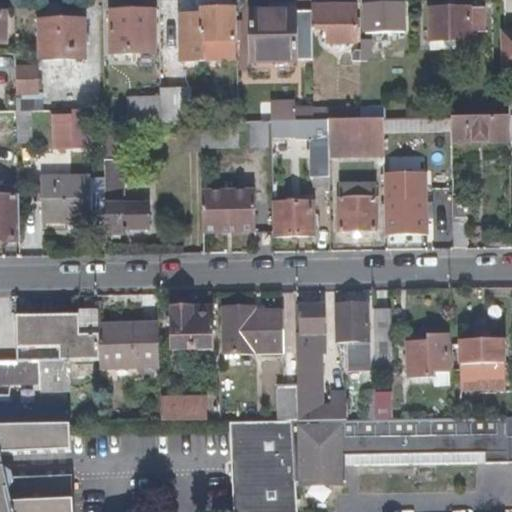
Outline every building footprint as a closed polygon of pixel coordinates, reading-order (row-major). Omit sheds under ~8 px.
[(0,55),(17,55),(17,4),(6,6),(7,14),(8,44),(0,44),(0,55)] [(356,45),(355,7),(313,7),(314,14),(314,29),(329,29),(329,45),(356,45)] [(405,34),(404,7),(367,8),(368,34),(361,34),(362,62),(369,62),(368,56),(373,56),(372,43),(375,43),(375,34),(405,34)] [(237,43),(237,11),(205,12),(205,17),(206,43),(237,43)] [(471,36),(469,11),(429,12),(431,44),(443,44),(444,52),(457,52),(457,44),(471,43),(471,36)] [(485,36),(484,11),(469,11),(471,36),(485,36)] [(157,45),(157,12),(111,13),(112,36),(112,56),(132,55),(132,46),(157,45)] [(314,63),(314,29),(314,14),(297,15),(299,63),(314,63)] [(299,63),(297,15),(251,15),(252,62),(255,65),(299,63)] [(206,43),(205,17),(182,17),(183,58),(206,58),(206,43)] [(86,61),(85,23),(43,23),(44,61),(86,61)] [(40,96),(39,71),(18,71),(18,85),(19,96),(19,114),(32,114),(51,113),(52,108),(44,109),(44,103),(25,103),(25,97),(40,96)] [(105,112),(105,96),(94,97),(94,112),(105,112)] [(163,126),(163,105),(163,99),(131,100),(131,127),(163,126)] [(186,119),(186,110),(174,109),(174,104),(163,105),(163,126),(174,126),(175,126),(175,120),(186,119)] [(363,121),(362,108),(315,108),(315,122),(330,122),(363,121)] [(386,122),(386,108),(362,108),(363,121),(386,122)] [(494,119),(494,108),(479,108),(479,119),(494,119)] [(106,127),(105,112),(94,112),(73,112),(73,117),(73,128),(106,127)] [(33,142),(32,114),(19,114),(19,142),(33,142)] [(74,151),(73,128),(73,117),(53,117),(54,135),(54,151),(74,151)] [(510,143),(510,119),(494,119),(479,119),(452,120),(453,131),(453,144),(510,143)] [(453,131),(452,120),(413,121),(386,122),(386,132),(453,131)] [(387,157),(386,132),(386,122),(363,121),(330,122),(330,140),(332,157),(387,157)] [(330,140),(330,122),(315,122),(274,123),(274,142),(312,141),(330,140)] [(203,144),(203,125),(175,126),(174,126),(174,144),(203,144)] [(332,157),(330,140),(312,141),(313,180),(332,180),(332,157)] [(123,207),(122,174),(106,174),(108,208),(123,207)] [(93,222),(93,180),(43,180),(45,223),(93,222)] [(332,190),(332,180),(313,180),(313,190),(332,190)] [(377,201),(377,189),(340,190),(341,201),(377,201)] [(257,236),(256,195),(204,196),(204,237),(257,236)] [(0,244),(21,245),(21,200),(0,199),(0,244)] [(378,232),(377,201),(341,201),(342,233),(378,232)] [(429,237),(428,203),(426,201),(389,202),(390,238),(429,237)] [(316,237),(315,206),(313,205),(279,206),(279,238),(316,237)] [(150,231),(150,207),(123,207),(108,208),(108,237),(127,237),(127,232),(150,231)] [(470,250),(469,224),(454,225),(455,250),(470,250)] [(326,337),(326,308),(298,308),(298,339),(300,386),(301,421),(301,423),(318,423),(318,408),(317,337),(326,337)] [(371,344),(370,308),(340,308),(340,345),(371,344)] [(285,355),(284,314),(262,315),(261,309),(226,310),(227,356),(285,355)] [(213,351),(212,311),(174,312),(176,352),(213,351)] [(393,342),(392,311),(376,311),(376,343),(393,342)] [(101,328),(100,312),(81,313),(81,315),(82,337),(101,337),(101,328)] [(82,337),(81,315),(19,315),(20,351),(60,351),(60,363),(71,363),(102,363),(101,337),(82,337)] [(162,370),(161,326),(101,328),(101,337),(102,363),(102,371),(162,370)] [(450,373),(449,338),(428,338),(428,344),(408,345),(409,380),(435,379),(435,373),(450,373)] [(506,381),(505,343),(463,343),(462,346),(463,365),(472,365),(473,373),(473,382),(506,381)] [(377,379),(377,354),(368,354),(368,363),(365,364),(365,378),(366,380),(377,379)] [(43,385),(43,363),(20,364),(0,363),(0,386),(13,386),(43,385)] [(72,394),(71,363),(60,363),(43,363),(43,385),(44,394),(72,394)] [(473,373),(472,365),(463,365),(463,371),(463,373),(473,373)] [(301,421),(300,386),(278,388),(280,421),(301,421)] [(392,421),(391,398),(390,397),(377,398),(378,422),(392,421)] [(350,422),(348,398),(334,399),(334,407),(318,408),(318,423),(350,422)] [(378,422),(377,398),(369,398),(369,422),(378,422)] [(201,422),(201,403),(166,404),(166,422),(168,423),(201,422)] [(0,429),(34,428),(34,408),(0,408),(0,429)] [(511,464),(511,419),(476,420),(456,420),(416,421),(416,443),(417,466),(511,464)] [(417,466),(416,443),(416,421),(392,421),(378,422),(369,422),(350,422),(318,423),(301,423),(296,423),(298,484),(345,482),(345,467),(417,466)] [(299,511),(298,484),(296,423),(234,424),(236,511),(299,511)] [(75,511),(74,477),(17,479),(13,473),(10,471),(5,467),(4,456),(74,452),(73,427),(34,428),(0,429),(0,511),(75,511)]
